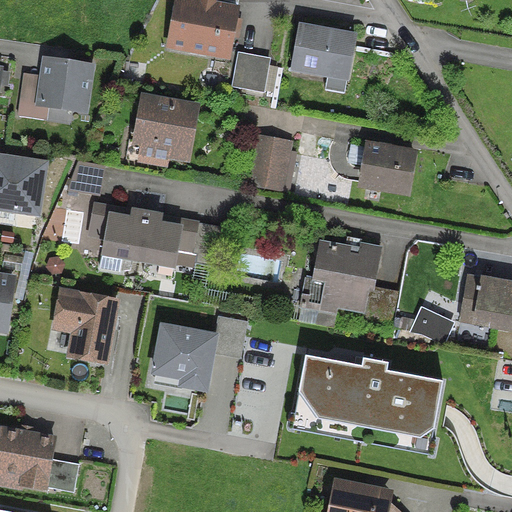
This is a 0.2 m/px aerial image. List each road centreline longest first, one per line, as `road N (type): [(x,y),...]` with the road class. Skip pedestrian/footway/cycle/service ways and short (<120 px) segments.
road 1 (unknown): [(213,116),(484,161)]
road 2 (residential): [(511,203),(380,0)]
road 3 (residential): [(0,391),(105,411),(124,423),(132,450),(121,511)]
